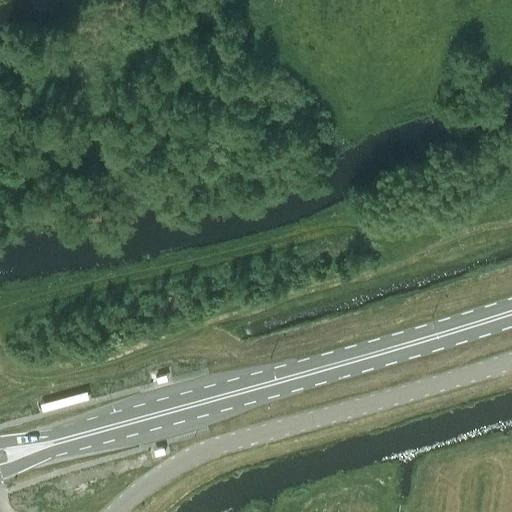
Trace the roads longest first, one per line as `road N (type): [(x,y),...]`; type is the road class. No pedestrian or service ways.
road 1 (primary): [(64,440),(511,312)]
road 2 (unclassified): [(115,511),(149,474),(215,441),(511,359)]
